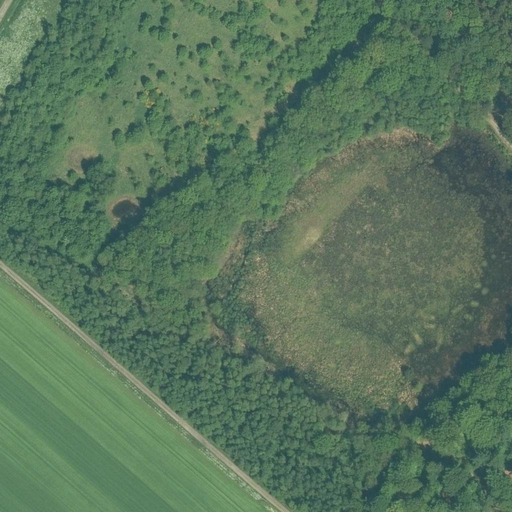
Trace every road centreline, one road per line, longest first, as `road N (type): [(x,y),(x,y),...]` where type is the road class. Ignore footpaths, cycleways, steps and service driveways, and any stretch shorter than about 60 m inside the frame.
road 1 (track): [(283,511),(0,265)]
road 2 (track): [(371,0),(511,144)]
road 3 (track): [(366,511),(379,480),(511,382)]
